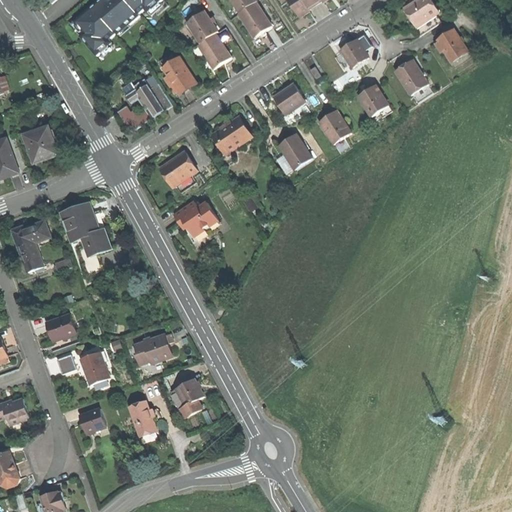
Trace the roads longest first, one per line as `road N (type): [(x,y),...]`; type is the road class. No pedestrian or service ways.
road 1 (tertiary): [(114,167),(263,434)]
road 2 (residential): [(365,6),(114,167)]
road 3 (residential): [(0,264),(59,427),(54,464)]
road 4 (tertiary): [(10,0),(114,167)]
road 5 (residential): [(257,462),(185,479),(117,511)]
road 6 (residential): [(0,211),(114,167)]
